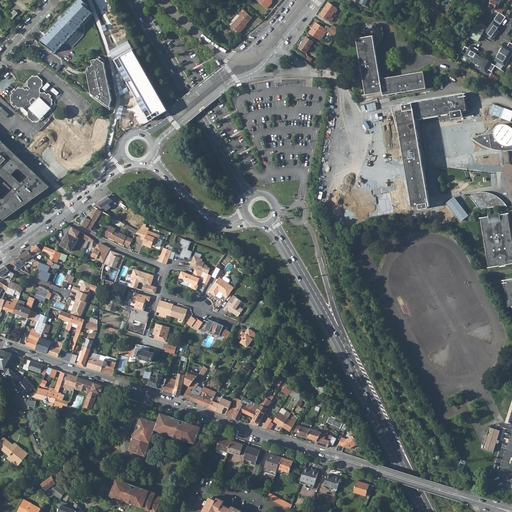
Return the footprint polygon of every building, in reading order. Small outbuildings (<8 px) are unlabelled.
[(63,17),(40,43),(55,53),(92,12),(88,0),(78,0),(66,14),(67,14),(64,18),(63,18),(63,17)] [(258,0),(258,1),(266,9),(270,4),(270,3),(272,0),(258,0)] [(433,0),(430,7),(436,11),(440,3),(434,0),(433,0)] [(491,0),(488,6),(494,9),(498,1),(496,0),(491,0)] [(320,15),(331,22),(334,18),(331,16),(337,8),(328,2),(320,15)] [(6,13),(12,18),(17,13),(13,9),(11,12),(9,10),(6,13)] [(231,25),(239,33),(246,26),(246,25),(252,18),(242,9),(238,14),(240,16),(231,25)] [(158,114),(181,98),(135,18),(114,33),(158,114)] [(484,29),(484,31),(493,38),(499,31),(497,29),(501,24),(501,23),(495,19),(488,27),(487,27),(484,29)] [(325,29),(316,22),(309,32),(320,40),(327,31),(328,31),(327,31),(333,35),(336,32),(330,28),(327,26),(325,29)] [(469,37),(478,42),(484,31),(484,29),(478,25),(479,24),(477,23),(476,25),(469,37)] [(438,34),(459,47),(464,38),(444,25),(438,34)] [(384,34),(384,32),(383,27),(366,30),(367,37),(357,38),(357,39),(366,94),(363,95),(373,94),(383,92),(383,95),(383,96),(384,96),(384,95),(426,88),(426,89),(427,89),(424,71),(423,71),(423,72),(381,79),(376,47),(377,46),(379,45),(380,44),(381,42),(382,41),(382,40),(383,39),(383,38),(383,37),(383,35),(384,35),(384,34)] [(299,47),(306,53),(314,42),(306,37),(299,47)] [(501,48),(499,52),(510,58),(511,54),(511,43),(509,42),(507,45),(504,44),(501,49),(501,48)] [(465,46),(461,52),(465,54),(464,56),(472,61),(479,50),(475,48),(475,49),(470,46),(469,48),(465,46)] [(486,56),(478,51),(472,61),(471,62),(480,67),(485,58),(486,56)] [(498,63),(496,66),(502,70),(504,66),(505,67),(510,58),(499,52),(497,56),(498,56),(495,61),(498,63)] [(103,59),(99,56),(96,61),(95,59),(90,60),(92,66),(89,67),(90,71),(87,71),(93,97),(97,100),(110,110),(111,107),(109,105),(113,100),(103,59)] [(480,67),(478,69),(487,74),(489,70),(492,72),(496,66),(492,64),(493,63),(488,61),(489,60),(485,58),(480,67)] [(487,80),(500,90),(505,82),(492,73),(487,80)] [(23,108),(28,112),(28,116),(28,117),(29,119),(33,122),(34,122),(37,121),(38,122),(40,119),(42,120),(44,118),(43,117),(48,111),(48,110),(47,108),(49,106),(50,107),(53,104),(52,104),(52,100),(50,97),(51,96),(48,94),(47,95),(44,92),(44,93),(41,93),(40,92),(40,89),(43,86),(42,85),(42,81),(37,76),(33,76),(32,76),(27,81),(28,82),(28,85),(27,86),(30,88),(28,90),(27,89),(25,90),(23,88),(22,88),(18,88),(18,87),(15,91),(14,89),(12,92),(13,93),(10,96),(11,96),(11,100),(10,101),(13,103),(12,104),(15,107),(16,106),(19,108),(23,108)] [(403,103),(395,105),(399,128),(397,128),(398,131),(400,131),(412,207),(419,206),(419,209),(428,208),(427,205),(429,204),(429,206),(430,206),(424,170),(416,119),(419,119),(451,113),(452,119),(463,117),(462,111),(467,111),(465,97),(467,96),(465,96),(465,94),(466,94),(466,93),(412,102),(412,103),(413,103),(403,105),(403,103)] [(511,121),(511,118),(511,109),(493,103),(490,113),(511,121)] [(397,128),(399,128),(395,105),(391,105),(397,128)] [(485,108),(472,123),(479,130),(493,115),(485,108)] [(419,119),(416,119),(424,170),(428,170),(419,119)] [(511,127),(510,126),(508,125),(507,125),(505,124),(503,124),(502,124),(500,125),(498,125),(497,126),(495,128),(495,130),(494,131),(494,133),(477,136),(479,136),(472,138),(476,141),(483,139),(484,140),(496,138),(497,139),(497,140),(498,141),(499,142),(500,143),(501,143),(502,144),(504,145),(506,145),(508,145),(509,145),(511,141),(511,127)] [(511,150),(511,149),(511,141),(509,145),(508,145),(506,145),(504,145),(502,144),(501,143),(500,143),(499,142),(498,141),(497,140),(497,139),(496,138),(484,140),(483,139),(476,141),(479,142),(484,145),(488,147),(492,149),(496,149),(500,150),(504,150),(507,150),(511,150)] [(0,219),(2,221),(50,187),(0,139),(0,219)] [(507,152),(503,152),(506,164),(503,166),(502,168),(436,160),(435,164),(502,172),(503,175),(506,177),(508,178),(511,200),(511,164),(509,163),(507,152)] [(478,193),(474,193),(485,209),(507,205),(506,204),(505,203),(504,201),(501,199),(499,198),(497,197),(494,195),(491,194),(489,193),(487,193),(483,192),(481,192),(478,193)] [(469,194),(480,210),(485,209),(474,193),(469,194)] [(102,211),(104,212),(116,203),(108,196),(93,206),(95,207),(98,208),(102,211)] [(462,221),(470,215),(455,196),(446,203),(462,221)] [(102,211),(98,208),(87,216),(83,219),(80,224),(91,230),(96,222),(102,211)] [(488,267),(488,268),(489,268),(511,264),(511,238),(508,214),(509,214),(509,213),(508,214),(481,218),(480,218),(480,219),(481,219),(489,267),(488,267)] [(116,228),(107,224),(102,234),(122,244),(127,236),(119,232),(119,234),(114,231),(116,228)] [(138,231),(125,224),(123,227),(135,234),(136,233),(138,231)] [(144,224),(140,228),(138,231),(136,233),(142,235),(145,237),(144,240),(142,244),(151,248),(152,246),(155,247),(155,246),(158,247),(159,246),(162,241),(161,240),(158,239),(159,235),(148,231),(149,228),(145,227),(146,225),(144,224)] [(60,245),(71,251),(79,238),(68,232),(60,245)] [(80,232),(78,235),(88,241),(90,238),(80,232)] [(191,241),(182,238),(178,247),(183,248),(179,257),(184,259),(185,257),(190,258),(193,251),(188,250),(191,241)] [(52,261),(57,263),(59,259),(65,261),(67,255),(45,247),(40,242),(37,244),(41,250),(54,255),(52,261)] [(103,262),(110,248),(100,243),(97,245),(95,248),(92,246),(88,255),(103,262)] [(37,244),(28,250),(33,258),(42,251),(41,250),(37,244)] [(166,264),(172,251),(164,248),(159,262),(166,264)] [(38,266),(40,262),(35,260),(33,258),(28,250),(19,256),(23,262),(28,259),(29,262),(31,263),(33,262),(34,264),(38,266)] [(125,256),(111,250),(105,261),(104,263),(106,264),(107,263),(112,265),(113,267),(120,270),(125,256)] [(16,268),(17,270),(25,265),(23,262),(19,256),(10,262),(15,269),(16,268)] [(190,267),(196,269),(203,272),(206,273),(208,274),(211,269),(207,267),(208,266),(204,264),(205,263),(202,262),(203,261),(201,258),(195,256),(190,267)] [(47,265),(40,262),(38,266),(37,268),(43,271),(42,273),(41,272),(38,278),(47,282),(51,274),(47,273),(50,266),(47,265)] [(0,276),(1,276),(6,272),(9,275),(11,277),(12,275),(13,276),(14,274),(9,271),(5,266),(0,269),(0,276)] [(212,276),(216,278),(220,270),(216,268),(212,276)] [(151,285),(154,276),(144,273),(144,274),(142,273),(142,272),(139,271),(134,269),(130,279),(146,284),(145,286),(143,285),(142,290),(155,294),(157,287),(151,285)] [(192,288),(196,290),(197,287),(199,283),(198,282),(199,282),(203,272),(196,269),(193,276),(182,271),(179,279),(184,281),(185,280),(193,284),(193,285),(192,288)] [(202,283),(208,285),(212,276),(208,274),(206,273),(202,283)] [(228,297),(234,288),(228,283),(222,279),(220,277),(210,291),(216,296),(219,291),(220,290),(221,291),(221,292),(224,294),(223,295),(227,298),(228,297)] [(77,293),(75,297),(76,298),(86,302),(90,293),(89,292),(90,289),(98,293),(99,287),(83,280),(80,289),(74,286),(72,290),(77,293)] [(104,280),(103,293),(108,294),(109,291),(119,294),(119,296),(124,297),(125,291),(124,291),(125,290),(126,290),(127,286),(104,280)] [(10,288),(16,290),(18,286),(10,282),(8,287),(10,288)] [(37,294),(46,298),(48,291),(44,289),(44,288),(40,286),(39,287),(37,294)] [(14,296),(14,293),(16,290),(10,288),(7,293),(14,296)] [(150,301),(151,297),(134,292),(132,300),(137,301),(135,308),(144,311),(146,304),(144,304),(146,300),(150,301)] [(233,295),(223,309),(227,312),(228,311),(228,310),(231,312),(238,317),(243,309),(238,306),(242,301),(233,295)] [(14,313),(28,319),(35,299),(30,297),(27,306),(26,308),(17,304),(14,313)] [(75,302),(71,314),(73,315),(80,318),(87,302),(86,302),(76,298),(75,301),(75,302)] [(4,309),(14,313),(17,304),(18,301),(14,299),(13,303),(8,300),(4,309)] [(115,311),(117,307),(118,302),(109,300),(106,309),(115,311)] [(160,300),(157,311),(170,316),(174,305),(174,304),(160,300)] [(170,316),(183,320),(185,319),(188,310),(174,305),(170,316)] [(129,317),(132,307),(127,306),(124,316),(129,317)] [(51,307),(48,313),(51,314),(59,317),(61,311),(51,307)] [(129,317),(127,322),(133,324),(134,320),(134,319),(136,320),(147,324),(149,317),(148,317),(149,312),(144,311),(135,308),(132,307),(129,317)] [(37,313),(31,310),(28,319),(34,321),(37,313)] [(59,317),(62,318),(66,320),(70,321),(67,328),(66,327),(65,329),(70,330),(73,322),(71,321),(73,315),(71,314),(61,311),(59,317)] [(36,349),(46,324),(43,322),(46,316),(40,314),(38,320),(39,321),(35,329),(32,328),(25,346),(36,349)] [(71,321),(73,322),(79,325),(74,337),(75,337),(71,349),(74,350),(79,336),(80,334),(82,326),(85,319),(80,318),(73,315),(71,321)] [(215,321),(210,319),(209,321),(205,319),(203,321),(197,318),(196,319),(192,316),(186,323),(191,326),(192,325),(198,329),(202,324),(206,326),(205,329),(219,335),(221,331),(223,333),(222,335),(227,338),(231,333),(227,329),(228,327),(224,326),(224,325),(219,323),(215,322),(215,321)] [(98,324),(85,319),(82,326),(94,330),(93,334),(90,333),(87,339),(94,341),(98,330),(98,324)] [(154,339),(166,342),(167,338),(170,327),(157,323),(155,328),(156,328),(154,334),(155,335),(154,339)] [(51,325),(47,324),(46,324),(36,349),(47,353),(52,342),(46,339),(51,325)] [(240,343),(247,348),(256,335),(251,330),(251,331),(248,328),(245,332),(247,334),(247,335),(244,333),(242,332),(237,338),(241,341),(240,343)] [(49,354),(58,357),(61,350),(65,343),(68,334),(65,332),(62,342),(63,343),(62,344),(58,342),(56,347),(52,345),(49,354)] [(85,367),(94,341),(87,339),(79,363),(77,362),(77,364),(85,367)] [(150,348),(137,344),(135,350),(133,357),(155,363),(160,350),(155,349),(154,353),(149,352),(150,348)] [(177,347),(167,344),(165,352),(175,354),(177,347)] [(0,356),(10,366),(16,355),(0,349),(0,356)] [(70,361),(72,355),(64,351),(61,358),(70,361)] [(0,366),(6,373),(9,369),(10,366),(0,356),(0,366)] [(91,357),(87,368),(101,372),(104,361),(91,357)] [(101,372),(112,375),(116,362),(105,359),(104,361),(101,372)] [(30,364),(29,368),(42,373),(42,372),(46,374),(46,373),(49,367),(32,361),(30,364)] [(21,379),(9,369),(6,373),(13,382),(20,380),(21,379)] [(187,373),(185,384),(189,386),(195,380),(199,374),(191,370),(190,374),(187,373)] [(56,398),(59,399),(61,394),(61,393),(59,392),(65,372),(61,371),(55,389),(50,388),(49,391),(38,388),(37,393),(41,394),(50,397),(56,398)] [(147,385),(162,390),(166,381),(162,380),(163,375),(158,373),(157,378),(150,376),(147,385)] [(176,384),(167,382),(168,379),(169,380),(171,374),(168,373),(166,381),(162,390),(180,395),(183,380),(184,375),(182,374),(182,376),(178,375),(176,384)] [(76,385),(79,377),(69,374),(64,387),(74,390),(75,388),(76,385)] [(21,381),(20,380),(13,382),(22,394),(25,394),(34,387),(26,377),(21,381)] [(102,385),(79,377),(76,385),(90,390),(85,406),(92,409),(97,392),(99,393),(102,385)] [(276,377),(273,384),(279,387),(283,381),(276,377)] [(183,397),(195,402),(198,394),(192,392),(199,383),(195,380),(189,386),(187,390),(183,397)] [(327,391),(322,382),(317,385),(322,393),(327,391)] [(195,402),(209,408),(213,401),(216,395),(217,393),(203,387),(198,394),(195,402)] [(242,412),(253,417),(258,409),(260,406),(246,399),(249,393),(246,391),(244,395),(239,405),(233,417),(239,420),(242,412)] [(50,397),(41,394),(40,399),(44,400),(43,401),(44,402),(46,403),(48,402),(48,401),(50,397)] [(265,413),(273,398),(271,397),(272,395),(269,394),(268,396),(266,394),(260,406),(258,409),(265,413)] [(209,408),(216,411),(219,404),(216,402),(218,397),(216,395),(213,401),(209,408)] [(216,411),(226,415),(229,408),(232,402),(222,398),(219,404),(216,411)] [(231,409),(229,408),(226,415),(233,418),(233,417),(239,405),(234,402),(231,409)] [(271,412),(275,415),(280,408),(277,406),(275,409),(273,409),(271,412)] [(250,424),(258,426),(265,413),(258,409),(253,417),(251,422),(250,424)] [(274,421),(282,427),(287,419),(289,416),(285,413),(284,415),(279,412),(274,421)] [(130,450),(146,456),(155,429),(195,443),(195,442),(201,427),(161,413),(157,422),(141,417),(130,450)] [(335,418),(330,415),(327,422),(332,425),(332,424),(341,428),(341,427),(345,420),(343,417),(337,414),(335,418)] [(282,427),(290,432),(295,424),(287,419),(282,427)] [(262,427),(267,429),(271,422),(265,420),(262,427)] [(311,428),(312,426),(301,422),(300,426),(298,425),(295,431),(298,432),(298,435),(307,438),(311,428)] [(307,438),(317,441),(324,428),(321,426),(318,431),(311,428),(307,438)] [(327,448),(330,442),(333,437),(326,433),(328,429),(324,427),(324,428),(317,441),(315,444),(327,448)] [(493,453),(496,444),(497,441),(499,432),(489,428),(482,450),(493,453)] [(342,435),(339,444),(354,448),(357,439),(342,435)] [(7,459),(18,468),(28,455),(17,446),(16,448),(3,437),(0,441),(0,448),(9,456),(7,459)] [(217,448),(228,452),(228,451),(231,440),(221,437),(217,448)] [(231,440),(228,451),(239,455),(243,444),(231,440)] [(255,465),(260,467),(262,459),(258,457),(260,450),(248,446),(244,458),(256,462),(255,465)] [(265,467),(277,471),(278,469),(281,457),(269,453),(265,467)] [(278,469),(289,472),(293,461),(281,457),(278,469)] [(301,480),(314,484),(319,471),(305,467),(301,480)] [(38,480),(46,490),(56,483),(56,482),(50,471),(38,480)] [(323,486),(337,491),(341,478),(327,474),(323,486)] [(111,495),(157,511),(163,495),(117,478),(111,495)] [(314,484),(301,480),(300,483),(306,484),(305,487),(312,489),(314,484)] [(354,491),(366,495),(367,491),(371,493),(374,485),(357,480),(354,491)] [(46,490),(49,494),(50,491),(51,492),(56,483),(46,490)] [(54,493),(61,498),(63,496),(65,492),(56,483),(51,492),(54,493)] [(268,498),(291,510),(292,505),(270,493),(268,498)] [(240,511),(241,511),(231,506),(230,508),(222,505),(224,501),(217,497),(215,501),(210,498),(202,511),(240,511)] [(16,511),(40,511),(42,509),(24,499),(16,511)] [(74,511),(84,511),(75,502),(73,508),(76,510),(74,511)] [(59,509),(60,509),(59,511),(74,511),(76,510),(73,508),(58,503),(58,506),(60,507),(59,507),(59,508),(59,509)]
